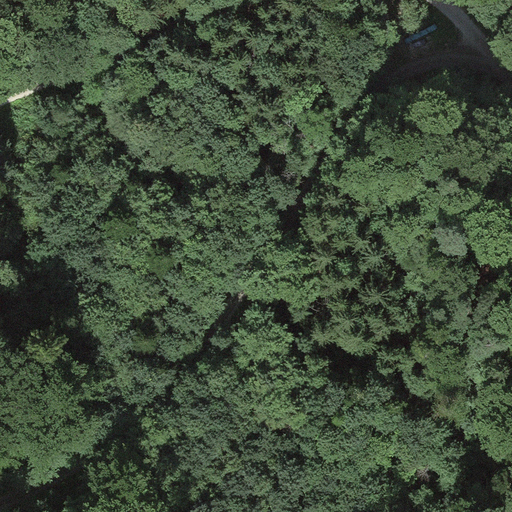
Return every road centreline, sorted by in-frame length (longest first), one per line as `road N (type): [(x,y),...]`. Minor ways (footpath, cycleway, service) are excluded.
road 1 (track): [(0,509),(60,484),(131,437),(179,381),(372,98),(387,48),(381,13),(370,0)]
road 2 (track): [(0,102),(263,0)]
road 3 (track): [(372,98),(399,74),(436,60),(498,66)]
